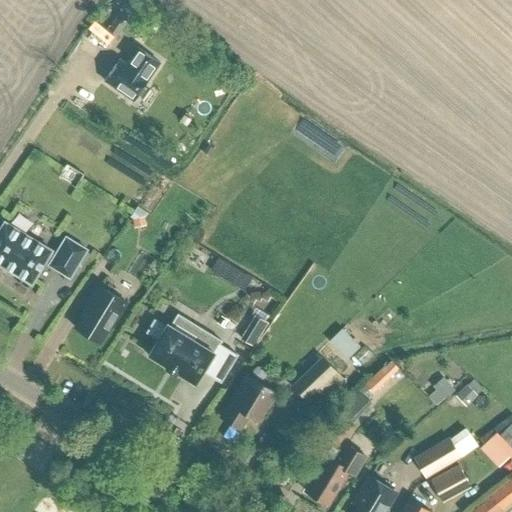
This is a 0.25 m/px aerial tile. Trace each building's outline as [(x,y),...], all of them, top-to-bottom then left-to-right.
[(128,18),(117,10),(106,27),(116,34),(128,18)] [(133,99),(160,60),(138,45),(127,62),(120,58),(105,80),(133,99)] [(163,216),(165,201),(152,199),(150,214),(163,216)] [(2,220),(0,222),(0,267),(29,286),(44,262),(46,263),(45,265),(67,279),(85,249),(63,236),(52,254),(49,252),(51,250),(2,220)] [(160,273),(147,255),(133,265),(145,282),(160,273)] [(74,326),(99,341),(110,324),(111,325),(126,301),(97,284),(80,311),(82,312),(74,326)] [(246,326),(260,334),(267,322),(254,314),(246,326)] [(147,354),(195,383),(202,370),(220,381),(237,354),(217,342),(212,350),(166,322),(165,325),(153,318),(146,331),(157,338),(147,354)] [(358,344),(342,327),(329,340),(346,356),(358,344)] [(313,355),(317,358),(289,385),(304,400),(319,386),(328,396),(343,381),(338,376),(348,366),(325,343),(313,355)] [(363,384),(371,392),(396,368),(388,360),(363,384)] [(260,419),(276,392),(245,374),(220,415),(240,427),(248,413),(260,419)] [(479,392),(497,387),(493,374),(475,379),(479,392)] [(444,399),(454,389),(442,375),(431,385),(444,399)] [(453,396),(463,406),(475,394),(465,385),(453,396)] [(321,435),(333,448),(353,427),(340,415),(321,435)] [(511,419),(492,440),(511,460),(511,419)] [(411,457),(423,478),(458,457),(475,445),(462,428),(448,439),(446,436),(411,457)] [(331,446),(326,454),(305,490),(326,503),(346,471),(355,476),(367,456),(343,442),(338,451),(333,448),(331,446)] [(429,481),(440,502),(468,487),(457,466),(429,481)] [(385,511),(397,492),(367,474),(350,502),(357,506),(353,511),(385,511)] [(468,511),(494,511),(511,498),(511,475),(489,494),(490,495),(468,511)] [(398,511),(428,511),(430,510),(408,497),(398,511)]
